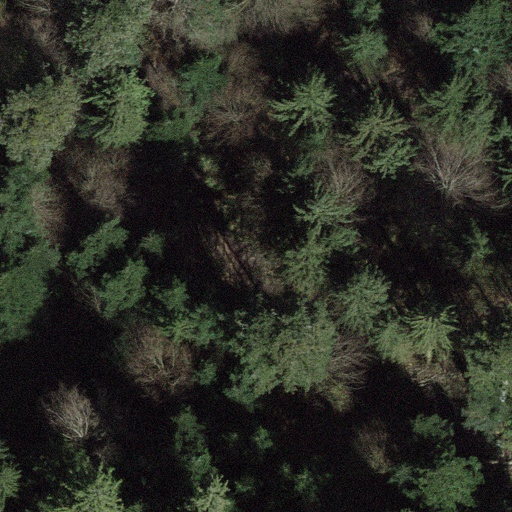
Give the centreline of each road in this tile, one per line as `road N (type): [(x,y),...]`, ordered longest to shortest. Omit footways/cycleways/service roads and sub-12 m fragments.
road 1 (track): [(499,511),(263,303),(224,237),(115,0)]
road 2 (track): [(511,221),(219,0)]
